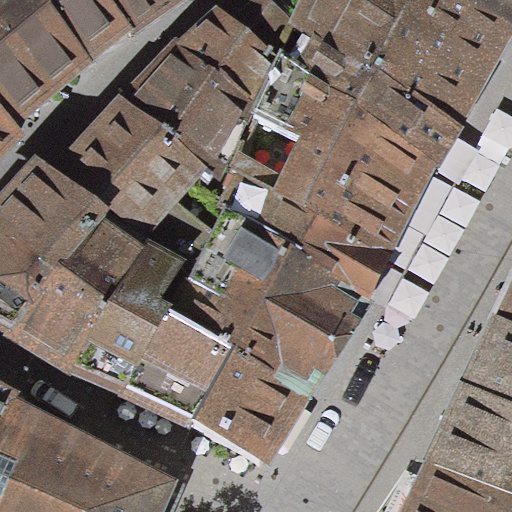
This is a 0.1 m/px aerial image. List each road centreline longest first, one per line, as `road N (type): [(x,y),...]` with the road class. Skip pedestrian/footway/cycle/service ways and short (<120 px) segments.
road 1 (residential): [(511,167),(311,511)]
road 2 (residential): [(0,373),(265,511)]
road 3 (residential): [(224,0),(0,195)]
